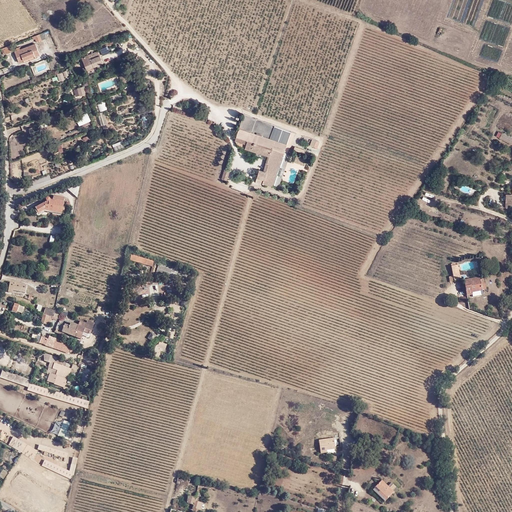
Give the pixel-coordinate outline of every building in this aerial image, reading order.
[(47,38),(45,32),(35,36),(37,42),(47,38)] [(13,44),(4,47),(6,53),(13,51),(12,48),(13,47),(13,44)] [(39,55),(35,44),(21,49),(20,47),(17,48),(17,50),(16,51),(20,62),(25,61),(25,62),(36,58),(36,56),(39,55)] [(87,70),(94,67),(103,63),(98,52),(82,59),(87,70)] [(253,117),(244,114),(239,128),(248,131),(253,117)] [(256,118),(253,117),(248,131),(252,132),(256,118)] [(276,125),(256,118),(252,132),(271,138),(273,133),(276,125)] [(243,147),(248,131),(239,128),(235,139),(239,145),(243,147)] [(252,132),(248,131),(243,147),(268,156),(270,156),(273,149),(284,153),(284,151),(287,144),(271,138),(252,132)] [(500,136),(511,142),(511,137),(502,132),(500,136)] [(273,133),(271,138),(287,144),(288,144),(290,138),(273,133)] [(511,145),(511,142),(500,136),(499,139),(511,145)] [(273,149),(270,156),(276,158),(275,160),(281,162),(284,153),(273,149)] [(290,153),(284,151),(284,153),(281,162),(273,186),(278,189),(290,153)] [(270,156),(268,156),(266,163),(273,165),(275,160),(276,158),(270,156)] [(265,179),(263,184),(272,187),(273,186),(281,162),(275,160),(273,165),(266,163),(263,171),(268,173),(266,180),(265,179)] [(259,169),(256,182),(263,184),(265,179),(266,180),(268,173),(263,171),(259,169)] [(77,197),(80,181),(66,187),(77,197)] [(46,199),(44,200),(45,203),(43,204),(35,208),(37,213),(44,210),(62,213),(63,209),(63,205),(64,198),(54,196),(53,200),(50,200),(49,198),(48,197),(47,198),(46,199)] [(156,272),(173,278),(175,271),(158,265),(156,272)] [(472,292),(482,290),(486,289),(484,279),(480,280),(470,282),(469,279),(464,280),(467,295),(472,294),(472,292)] [(25,292),(27,285),(10,282),(8,292),(13,293),(14,291),(25,292)] [(20,305),(15,303),(12,311),(17,313),(20,305)] [(43,314),(52,317),(54,310),(45,308),(43,314)] [(51,320),(52,317),(43,314),(41,323),(50,326),(51,320)] [(83,331),(89,334),(94,323),(87,320),(86,323),(80,321),(80,322),(78,326),(75,336),(81,339),(83,331)] [(65,333),(75,336),(78,326),(71,323),(70,327),(58,323),(55,333),(57,334),(59,330),(65,333)] [(57,339),(62,341),(65,333),(59,330),(57,334),(59,335),(57,339)] [(74,354),(75,350),(71,349),(72,345),(62,341),(57,339),(49,336),(48,339),(46,339),(41,337),(39,344),(71,355),(74,354)] [(51,363),(54,364),(56,358),(52,355),(45,353),(43,355),(44,360),(51,363)] [(47,381),(64,387),(68,374),(70,374),(71,370),(54,364),(51,363),(47,375),(49,375),(47,381)] [(82,376),(89,379),(92,372),(85,369),(82,376)] [(2,370),(0,375),(0,377),(28,388),(30,383),(31,380),(2,370)] [(27,390),(45,396),(48,388),(30,383),(28,388),(27,390)] [(87,409),(89,401),(48,388),(45,396),(87,409)] [(70,436),(79,415),(75,413),(74,417),(72,416),(70,421),(72,422),(71,423),(69,423),(67,422),(61,437),(68,440),(70,436)] [(58,436),(61,437),(67,422),(64,421),(58,436)] [(36,451),(13,437),(8,445),(32,459),(36,451)] [(335,448),(334,439),(319,440),(321,453),(326,453),(326,449),(335,448)] [(66,458),(68,454),(39,445),(38,449),(66,458)] [(74,475),(78,459),(73,457),(69,470),(45,460),(41,466),(70,479),(72,475),(74,475)] [(397,489),(391,483),(388,486),(381,480),(373,490),(385,501),(397,489)] [(195,501),(202,503),(204,494),(201,493),(201,491),(197,489),(195,498),(196,498),(195,501)] [(183,511),(191,511),(192,511),(195,501),(196,498),(195,498),(188,495),(183,511)] [(170,511),(176,511),(177,511),(179,501),(174,499),(170,511)] [(195,501),(192,511),(196,511),(199,511),(200,510),(202,510),(203,503),(202,503),(195,501)]
